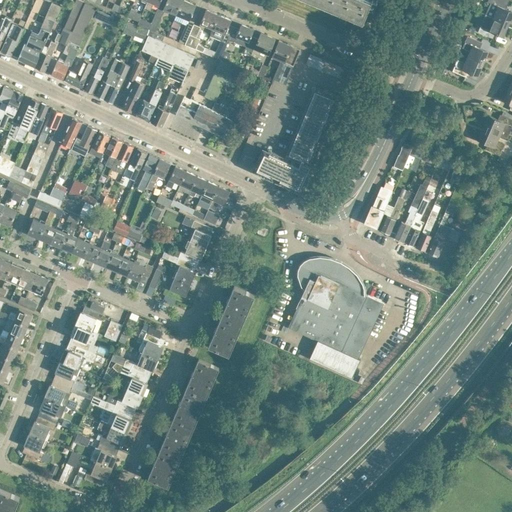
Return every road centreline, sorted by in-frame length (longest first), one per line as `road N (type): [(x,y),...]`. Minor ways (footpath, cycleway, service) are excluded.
road 1 (motorway): [(511,253),(422,369),(277,511)]
road 2 (motorway): [(318,511),(407,427),(511,297)]
road 3 (tertiary): [(255,186),(0,65)]
road 4 (tertiary): [(413,76),(348,203),(310,211),(255,186)]
road 5 (residential): [(104,507),(184,325)]
road 6 (residential): [(413,76),(233,0)]
road 7 (residential): [(76,278),(0,457)]
road 8 (residential): [(184,325),(255,186)]
road 9 (residential): [(413,76),(473,97),(511,45)]
